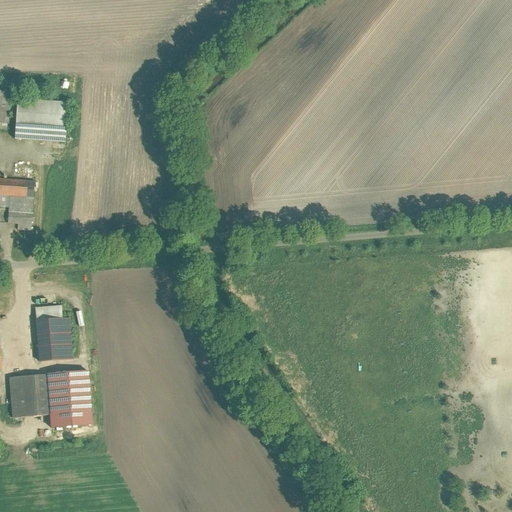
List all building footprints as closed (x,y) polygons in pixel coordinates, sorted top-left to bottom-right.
[(0,89),(0,125),(10,126),(13,90),(0,89)] [(18,98),(16,139),(66,143),(69,102),(18,98)] [(0,206),(11,208),(10,222),(32,224),(35,181),(0,178),(0,206)] [(35,308),(39,364),(74,361),(71,318),(66,318),(65,306),(35,308)] [(11,380),(15,418),(51,415),(52,429),(95,425),(90,372),(11,380)]
